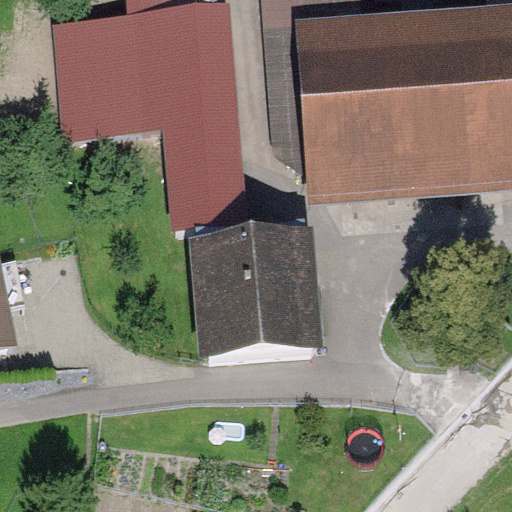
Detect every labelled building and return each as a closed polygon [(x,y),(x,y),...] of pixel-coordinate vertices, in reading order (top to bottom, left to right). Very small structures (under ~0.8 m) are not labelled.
[(198,0),(129,0),(130,16),(199,12),(198,0)] [(511,205),(511,12),(293,33),(310,224),(511,205)] [(236,16),(129,23),(136,140),(178,137),(183,230),(248,226),(236,16)] [(319,359),(307,244),(185,257),(198,372),(319,359)] [(4,261),(0,262),(0,361),(22,357),(4,261)]
